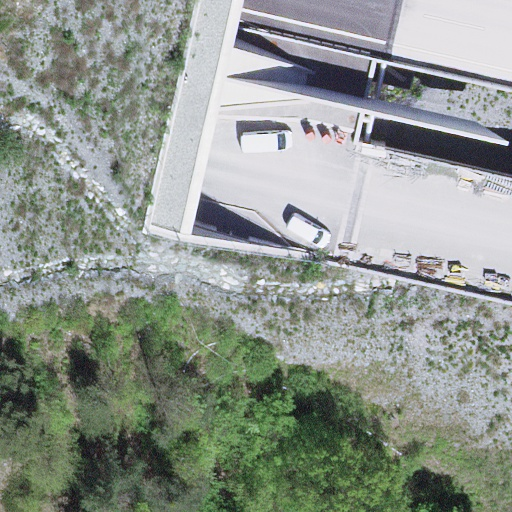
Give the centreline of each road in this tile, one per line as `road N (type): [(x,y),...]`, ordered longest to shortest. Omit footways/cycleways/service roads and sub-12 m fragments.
road 1 (motorway): [(0,117),(511,237)]
road 2 (motorway): [(511,43),(319,0)]
